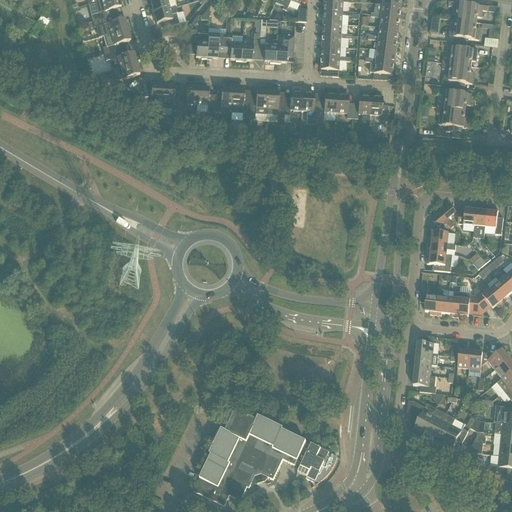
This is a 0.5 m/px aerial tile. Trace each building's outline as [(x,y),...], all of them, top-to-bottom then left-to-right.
[(109,0),(88,6),(91,17),(92,23),(104,20),(102,14),(121,9),(119,4),(121,4),(120,0),(109,0)] [(167,0),(156,0),(157,2),(151,4),(152,9),(151,9),(152,15),(169,10),(167,0)] [(288,2),(288,0),(276,0),(275,5),(283,8),(284,6),(288,8),(290,3),(288,2)] [(384,0),(383,7),(401,9),(402,0),(384,0)] [(342,13),(343,4),(325,3),(324,14),(342,15),(342,13)] [(466,23),(468,6),(449,4),(448,8),(453,9),(452,16),(457,16),(456,22),(466,23)] [(376,6),(375,15),(377,15),(376,19),(382,20),(382,18),(400,20),(401,9),(383,7),(376,6)] [(488,9),(468,6),(466,23),(477,25),(477,19),(481,20),(482,12),(487,13),(488,9)] [(172,21),(171,17),(177,15),(175,9),(169,10),(152,15),(154,20),(155,19),(156,25),(170,22),(172,21)] [(306,25),(307,12),(298,11),(297,24),(306,25)] [(342,17),(347,18),(348,13),(342,13),(342,15),(324,14),(324,26),(342,27),(342,17)] [(398,31),(400,20),(382,18),(382,20),(380,29),(398,31)] [(433,19),(432,33),(440,34),(441,19),(433,19)] [(106,26),(104,20),(92,23),(94,29),(95,29),(106,26)] [(125,25),(124,21),(106,26),(95,29),(98,39),(104,38),(127,32),(127,30),(128,30),(127,25),(125,25)] [(277,23),(267,22),(266,30),(277,31),(277,23)] [(464,45),(466,23),(456,22),(455,28),(451,27),(450,38),(460,40),(460,45),(464,45)] [(476,30),(477,25),(466,23),(464,45),(468,46),(468,41),(479,42),(480,31),(476,30)] [(341,38),(341,36),(342,27),(324,26),(323,37),(341,38)] [(397,43),(398,31),(380,29),(379,38),(374,38),(374,42),(379,43),(379,40),(397,43)] [(127,32),(104,38),(107,48),(103,49),(105,56),(122,51),(120,45),(130,42),(129,38),(131,37),(129,32),(127,32)] [(206,61),(208,37),(197,36),(197,32),(191,32),(189,53),(196,53),(195,59),(201,60),(201,61),(206,61)] [(218,54),(224,54),(225,37),(208,36),(208,37),(206,61),(212,61),(212,60),(217,60),(218,54)] [(341,40),(346,40),(346,36),(341,36),(341,38),(323,37),(322,48),(340,49),(341,40)] [(241,63),(242,45),(231,45),(232,38),(225,37),(224,54),(230,55),(230,61),(236,62),(236,63),(241,63)] [(287,54),(293,55),(294,39),(287,38),(287,41),(277,40),(277,37),(276,37),(276,42),(275,65),(280,66),(280,64),(286,65),(287,54)] [(395,54),(397,43),(379,40),(379,43),(378,52),(395,54)] [(275,65),(276,42),(268,42),(267,43),(267,47),(265,47),(264,63),(270,64),(270,65),(275,65)] [(252,63),(253,46),(242,45),(241,63),(246,63),(246,62),(252,63)] [(461,67),(464,45),(460,45),(459,50),(448,48),(447,60),(444,60),(443,65),(461,67)] [(467,51),(468,46),(464,45),(461,67),(471,69),(472,63),(476,64),(477,52),(467,51)] [(340,61),(340,59),(340,49),(322,48),(322,60),(340,61)] [(136,65),(133,54),(124,57),(122,51),(105,56),(106,62),(117,59),(120,69),(114,70),(114,71),(136,65)] [(394,65),(395,54),(378,52),(376,61),(371,60),(371,64),(371,65),(376,65),(376,63),(394,65)] [(339,63),(345,63),(345,59),(340,59),(340,61),(322,60),(321,71),(333,72),(332,79),(338,79),(339,63)] [(393,77),(394,65),(376,63),(376,65),(371,65),(370,74),(374,75),(373,81),(387,82),(388,76),(393,77)] [(137,66),(136,65),(114,71),(115,72),(114,74),(115,79),(117,80),(117,82),(139,76),(138,71),(140,71),(138,66),(137,66)] [(458,89),(461,67),(443,65),(442,71),(446,71),(444,83),(455,84),(454,89),(458,89)] [(475,75),(470,74),(471,69),(461,67),(458,89),(462,90),(463,85),(473,86),(475,75)] [(104,90),(100,77),(93,79),(97,92),(104,90)] [(162,104),(163,87),(151,87),(150,104),(162,104)] [(173,98),(174,88),(163,87),(162,104),(161,110),(162,110),(162,111),(172,111),(172,116),(178,116),(178,115),(179,98),(173,98)] [(196,106),(198,89),(186,89),(185,106),(196,106)] [(209,90),(198,89),(196,106),(208,107),(208,114),(214,114),(214,100),(208,100),(209,90)] [(455,111),(458,89),(454,89),(453,94),(443,93),(442,103),(439,103),(438,109),(455,111)] [(461,95),(462,90),(458,89),(455,111),(466,113),(466,107),(470,108),(472,96),(461,95)] [(231,108),(232,91),(221,91),(220,101),(214,100),(214,114),(221,114),(221,108),(231,108)] [(244,92),(232,91),(231,108),(232,108),(232,115),(243,115),(242,120),(248,120),(249,102),(243,102),(244,92)] [(266,116),(267,94),(256,93),(255,103),(249,102),(248,120),(255,121),(255,116),(266,116)] [(135,108),(142,98),(137,94),(129,103),(135,108)] [(278,104),(279,94),(267,94),(266,116),(277,117),(277,120),(282,120),(282,124),(283,124),(284,104),(278,104)] [(301,113),(302,95),(290,94),(290,104),(284,104),(283,116),(289,117),(289,112),(301,113)] [(302,95),(301,113),(307,113),(307,118),(318,119),(319,106),(313,106),(314,96),(302,95)] [(335,115),(336,97),(325,96),(324,106),(319,106),(318,119),(323,119),(324,114),(335,115)] [(348,98),(336,97),(335,115),(347,116),(346,121),(352,121),(353,108),(347,108),(348,98)] [(369,117),(370,99),(359,99),(358,108),(353,108),(352,121),(357,121),(358,116),(369,117)] [(382,100),(370,99),(369,117),(381,118),(380,123),(386,123),(387,110),(381,110),(382,100)] [(452,133),(455,111),(438,109),(437,115),(440,115),(439,127),(449,128),(449,133),(437,132),(436,138),(452,140),(452,133)] [(465,118),(466,113),(455,111),(452,133),(456,134),(457,129),(462,130),(468,130),(469,119),(465,118)] [(451,208),(442,215),(447,221),(456,214),(451,208)] [(474,228),(476,209),(471,209),(470,211),(465,211),(465,216),(459,215),(458,226),(474,228)] [(484,241),(485,229),(487,213),(482,213),(482,210),(476,209),(474,228),(473,239),(484,241)] [(497,219),(498,211),(492,211),(492,214),(487,213),(485,229),(496,230),(496,236),(502,237),(503,220),(497,219)] [(437,229),(447,221),(442,215),(433,222),(437,229)] [(447,246),(448,235),(443,234),(433,233),(432,239),(430,238),(429,244),(447,246)] [(456,247),(447,246),(429,244),(428,250),(431,250),(430,256),(446,257),(447,251),(455,252),(456,247)] [(452,257),(447,257),(446,257),(430,256),(430,260),(427,260),(427,266),(435,267),(434,273),(450,274),(452,257)] [(479,272),(486,265),(483,262),(484,262),(481,259),(474,266),(479,272)] [(481,274),(485,278),(499,267),(495,262),(481,274)] [(504,272),(495,279),(500,285),(509,296),(511,293),(511,282),(508,278),(504,272)] [(509,296),(500,285),(492,292),(503,305),(507,301),(506,299),(509,296)] [(436,317),(437,298),(428,297),(429,291),(421,290),(420,304),(426,305),(425,313),(430,313),(430,316),(436,317)] [(446,315),(448,299),(443,299),(444,292),(439,291),(438,298),(437,298),(436,317),(441,317),(442,315),(446,315)] [(503,305),(492,292),(484,299),(481,294),(476,299),(477,304),(481,316),(491,308),(493,310),(497,307),(498,309),(503,305)] [(457,319),(459,294),(455,293),(454,300),(448,299),(446,315),(451,316),(451,318),(457,319)] [(459,294),(457,319),(463,320),(463,317),(468,318),(469,315),(470,303),(477,304),(476,299),(470,299),(471,295),(459,294)] [(456,351),(457,341),(450,341),(449,349),(452,349),(451,358),(455,359),(456,351)] [(433,356),(434,345),(417,344),(416,355),(433,356)] [(492,358),(487,362),(495,372),(509,360),(502,351),(492,358)] [(469,371),(471,352),(468,352),(468,353),(459,352),(457,370),(469,371)] [(469,371),(468,378),(480,379),(481,372),(481,367),(482,355),(483,355),(473,354),(473,352),(471,352),(469,371)] [(416,355),(415,365),(432,367),(437,368),(438,357),(433,356),(416,355)] [(511,372),(511,363),(509,360),(495,372),(502,380),(511,372)] [(430,378),(431,367),(415,365),(414,376),(430,378)] [(509,389),(511,386),(511,372),(502,380),(497,385),(504,394),(509,389)] [(435,378),(430,378),(414,376),(413,387),(420,388),(420,394),(433,395),(436,396),(436,389),(434,389),(435,378)] [(444,397),(436,396),(433,395),(432,397),(437,405),(439,406),(444,397)] [(407,412),(407,417),(418,422),(413,431),(423,436),(425,432),(433,417),(424,412),(425,409),(423,408),(414,404),(408,403),(407,412)] [(496,411),(495,419),(503,420),(502,425),(502,426),(511,426),(511,409),(506,409),(496,408),(496,411)] [(247,489),(249,490),(255,478),(261,476),(273,481),(283,461),(295,467),(297,463),(305,445),(306,443),(282,432),(283,430),(258,418),(256,422),(235,411),(225,433),(221,431),(210,455),(211,456),(194,493),(225,508),(230,497),(240,502),(247,489)] [(435,437),(446,416),(437,411),(433,417),(425,432),(435,437)] [(455,421),(456,421),(446,416),(435,437),(444,442),(452,427),(455,421)] [(470,430),(475,420),(471,418),(466,428),(470,430)] [(481,423),(475,420),(470,430),(477,434),(484,435),(485,423),(481,423)] [(511,426),(502,426),(502,425),(496,425),(495,435),(501,436),(511,437),(511,426)] [(444,442),(442,446),(452,451),(456,443),(462,445),(466,437),(467,435),(468,433),(463,430),(462,432),(452,427),(444,442)] [(483,439),(484,435),(477,434),(477,438),(474,444),(483,445),(485,445),(486,439),(483,439)] [(511,437),(501,436),(500,447),(511,448),(511,437)] [(482,456),(483,445),(474,444),(471,450),(470,455),(482,456)] [(336,463),(337,458),(329,454),(330,453),(321,448),(320,450),(311,446),(310,448),(305,445),(297,463),(302,465),(297,474),(306,478),(306,480),(315,485),(315,483),(319,484),(312,490),(313,492),(314,492),(312,490),(323,482),(326,479),(329,475),(332,471),(334,467),(336,463)] [(511,448),(500,447),(499,458),(511,459),(511,448)] [(488,472),(487,472),(508,483),(509,470),(511,470),(511,459),(499,458),(498,469),(490,468),(488,472)]
